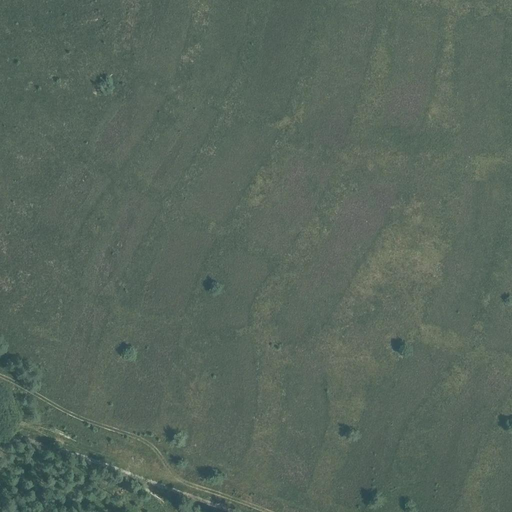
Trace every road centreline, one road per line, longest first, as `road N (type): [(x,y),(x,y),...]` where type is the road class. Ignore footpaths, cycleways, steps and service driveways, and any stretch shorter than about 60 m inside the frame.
road 1 (track): [(0,418),(255,511)]
road 2 (track): [(0,376),(135,434),(160,452),(172,482)]
